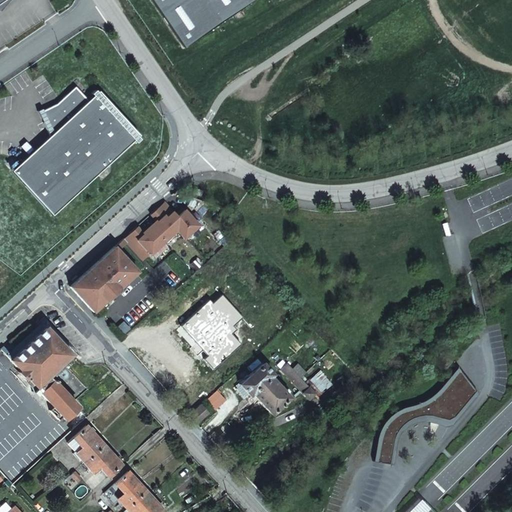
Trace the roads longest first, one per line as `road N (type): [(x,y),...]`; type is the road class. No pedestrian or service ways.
road 1 (unclassified): [(204,146),(256,175),(329,192),(511,150)]
road 2 (residential): [(257,511),(49,286)]
road 3 (unclassified): [(204,146),(49,286)]
road 4 (unclassified): [(104,0),(204,146)]
